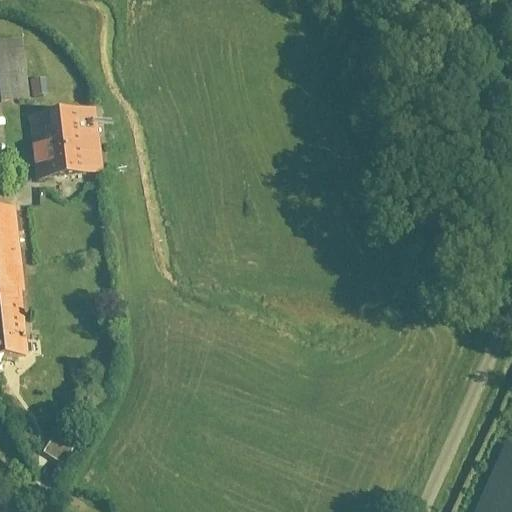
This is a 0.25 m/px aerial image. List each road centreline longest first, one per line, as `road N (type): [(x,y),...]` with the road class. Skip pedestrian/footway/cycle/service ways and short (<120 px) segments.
road 1 (unclassified): [(421,511),(511,309)]
road 2 (unclassified): [(511,94),(415,0)]
